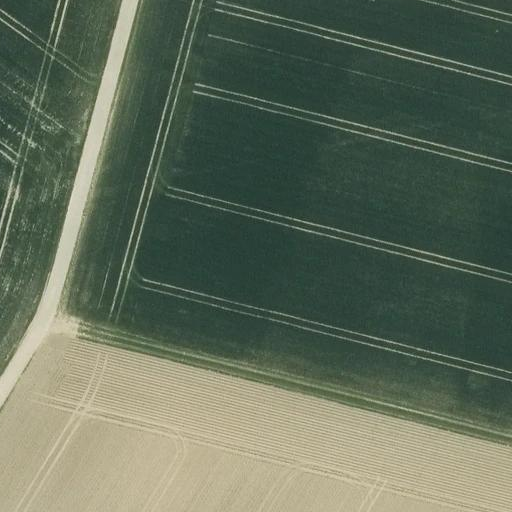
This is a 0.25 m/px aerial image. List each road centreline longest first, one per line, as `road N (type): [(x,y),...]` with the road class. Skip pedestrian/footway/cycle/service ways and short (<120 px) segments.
road 1 (track): [(511,434),(55,313)]
road 2 (track): [(0,403),(55,313),(138,0)]
